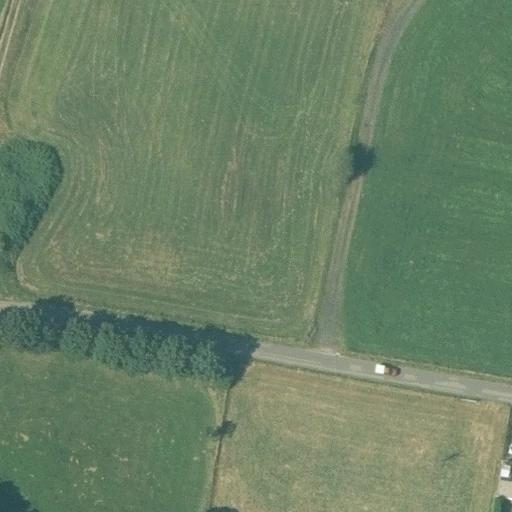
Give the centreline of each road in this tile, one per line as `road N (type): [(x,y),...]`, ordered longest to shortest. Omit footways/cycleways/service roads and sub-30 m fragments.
road 1 (unclassified): [(511,394),(0,315)]
road 2 (track): [(324,361),(384,48),(416,0)]
